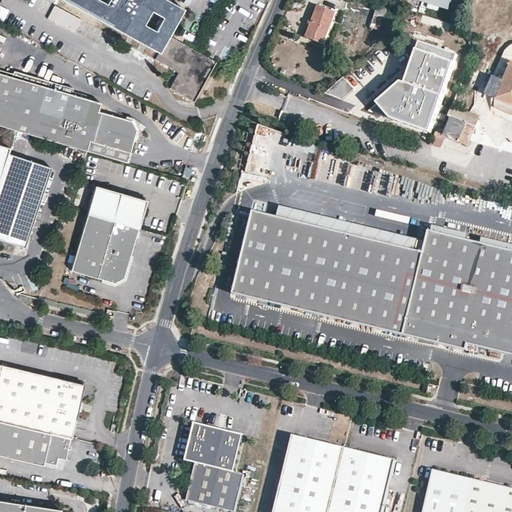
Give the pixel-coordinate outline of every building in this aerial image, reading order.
[(170,0),(66,0),(64,5),(158,55),(169,35),(184,7),(170,0)] [(427,0),(449,8),(450,0),(427,0)] [(305,37),(324,45),(337,12),(318,4),(312,21),(309,20),(308,24),(310,25),(305,37)] [(46,18),(75,32),(81,19),(53,5),(46,18)] [(381,26),(385,12),(376,10),(372,23),(381,26)] [(215,62),(169,35),(158,55),(155,59),(178,72),(169,88),(193,101),(215,62)] [(458,55),(423,44),(412,76),(406,74),(381,100),(394,121),(431,133),(458,55)] [(511,60),(501,84),(495,98),(501,101),(497,108),(511,114),(511,60)] [(135,127),(133,123),(131,118),(97,108),(99,100),(0,70),(0,124),(15,129),(85,150),(89,138),(129,150),(135,127)] [(495,98),(501,84),(497,82),(491,95),(491,105),(497,108),(501,101),(495,98)] [(467,149),(478,122),(477,119),(455,110),(452,118),(443,139),(467,149)] [(446,140),(436,136),(432,148),(442,151),(446,140)] [(125,162),(129,150),(89,138),(85,150),(87,150),(125,162)] [(0,173),(7,152),(9,147),(0,144),(0,173)] [(0,238),(23,246),(50,167),(7,152),(0,173),(0,238)] [(246,171),(244,178),(259,182),(261,175),(246,171)] [(86,212),(137,227),(146,200),(94,185),(86,212)] [(511,250),(429,230),(424,252),(254,211),(234,293),(476,352),(477,347),(511,355),(511,250)] [(137,227),(86,212),(69,269),(113,282),(123,277),(137,227)] [(0,364),(0,420),(59,435),(67,437),(68,437),(81,384),(0,364)] [(59,435),(0,420),(0,454),(40,464),(41,461),(52,464),(54,456),(59,435)] [(185,500),(234,511),(243,474),(233,472),(243,434),(223,429),(223,431),(212,428),(213,427),(194,422),(184,460),(194,462),(185,500)] [(62,458),(67,437),(59,435),(54,456),(62,458)] [(327,511),(344,447),(293,435),(274,511),(327,511)] [(383,511),(395,461),(344,447),(327,511),(383,511)] [(511,511),(511,488),(434,469),(423,511),(511,511)] [(55,511),(56,509),(16,502),(15,509),(8,508),(9,501),(0,499),(0,511),(55,511)]
